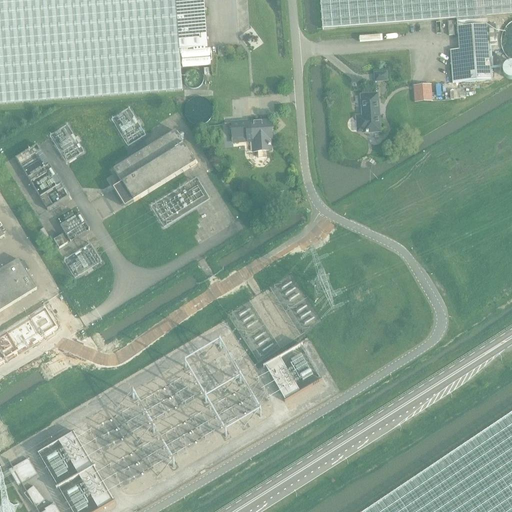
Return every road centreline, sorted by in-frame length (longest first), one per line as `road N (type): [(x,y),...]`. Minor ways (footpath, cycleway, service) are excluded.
road 1 (unclassified): [(291,0),(312,197),(329,216),(404,253),(437,301),(441,322),(420,351),(152,511)]
road 2 (primary): [(511,335),(227,511)]
road 3 (primary): [(242,511),(511,339)]
road 4 (unknown): [(295,50),(437,43)]
road 5 (unknown): [(69,329),(0,207)]
